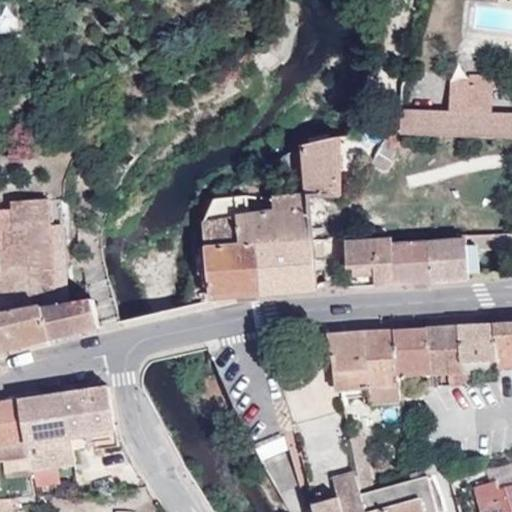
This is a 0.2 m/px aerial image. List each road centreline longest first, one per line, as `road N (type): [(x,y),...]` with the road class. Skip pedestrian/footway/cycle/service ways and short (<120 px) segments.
road 1 (residential): [(126,344),(320,309),(511,291)]
road 2 (residential): [(126,344),(135,432),(186,511)]
road 3 (residential): [(0,382),(126,344)]
